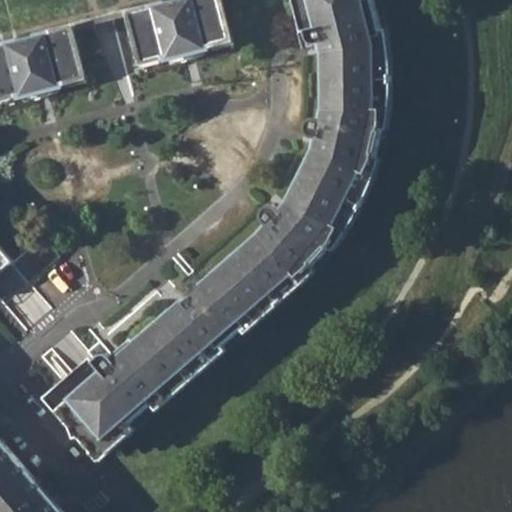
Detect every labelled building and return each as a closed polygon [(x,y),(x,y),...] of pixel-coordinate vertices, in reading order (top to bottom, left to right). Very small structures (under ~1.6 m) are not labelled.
[(258,325),(284,304),(296,292),(311,278),(336,250),(344,239),(354,224),(363,209),(370,193),(376,180),(379,172),(385,152),(387,144),(391,123),(393,107),(394,94),(394,74),(393,58),(391,39),(387,16),(382,0),(301,0),(308,30),(315,28),(315,33),(316,35),(317,36),(317,37),(319,39),(321,40),(322,41),(323,41),(324,41),(328,41),(330,40),(333,50),(334,109),(330,109),(328,121),(327,121),(324,121),(322,122),(320,124),(319,126),(318,129),(318,132),(321,137),(325,140),(328,140),(330,140),(327,149),(298,211),(293,218),(290,216),(287,214),(283,214),(283,215),(281,215),(279,217),(277,220),(275,223),(276,227),(277,229),(263,235),(266,239),(244,255),(207,289),(210,293),(180,319),(176,315),(119,364),(104,345),(90,357),(99,367),(73,387),(71,384),(51,400),(102,459),(224,353),(258,325)] [(229,0),(180,0),(138,11),(149,58),(173,53),(175,58),(213,49),(211,43),(237,36),(229,0)] [(78,26),(0,46),(0,92),(1,97),(26,91),(28,97),(67,87),(66,81),(90,75),(78,26)] [(35,286),(66,259),(49,238),(19,264),(18,265),(35,286)] [(0,280),(18,265),(19,264),(0,242),(0,280)] [(0,511),(64,511),(0,436),(0,511)]
